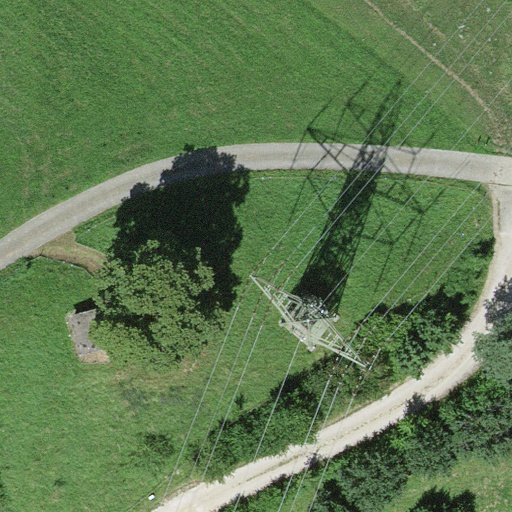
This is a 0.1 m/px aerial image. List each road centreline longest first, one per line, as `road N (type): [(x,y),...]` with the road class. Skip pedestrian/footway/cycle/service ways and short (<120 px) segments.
road 1 (track): [(0,252),(123,184),(215,156),(511,177)]
road 2 (track): [(184,511),(388,406),(451,360),(511,263)]
